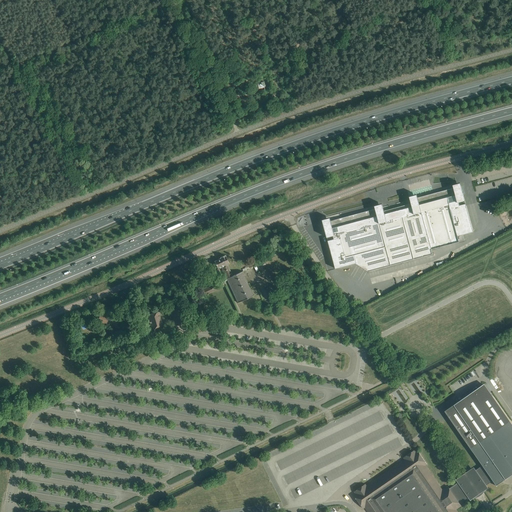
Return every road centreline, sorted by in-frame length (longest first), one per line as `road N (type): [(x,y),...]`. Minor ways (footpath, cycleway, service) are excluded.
road 1 (unclassified): [(511,143),(388,176),(0,335)]
road 2 (motorway): [(0,297),(250,192),(511,111)]
road 3 (motorway): [(511,79),(237,165),(0,264)]
road 4 (track): [(238,133),(169,0)]
